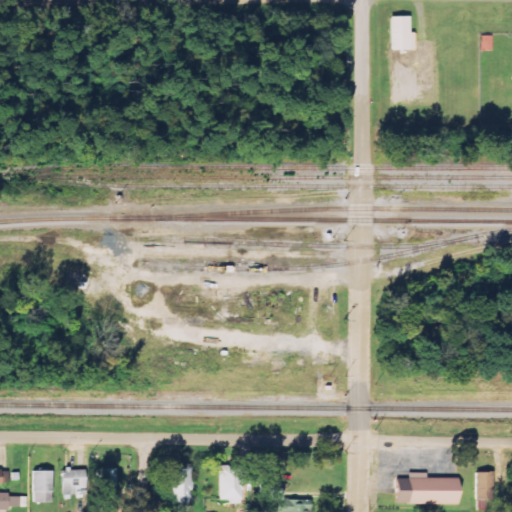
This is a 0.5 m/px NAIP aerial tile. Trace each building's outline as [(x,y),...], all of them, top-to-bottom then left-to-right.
[(409,16),(390,16),(391,50),(416,50),(416,40),(410,40),(409,16)] [(219,500),(231,500),(232,504),(241,504),(241,466),(218,466),(219,500)] [(116,468),(96,469),(96,494),(117,493),(116,468)] [(190,468),(169,469),(170,500),(191,499),(190,468)] [(85,469),(61,470),(62,494),(85,493),(85,469)] [(52,471),(33,471),(33,503),(52,503),(52,471)] [(475,472),(476,499),(494,498),(493,471),(475,472)] [(457,479),(426,478),(426,472),(395,472),(394,503),(457,505),(457,479)] [(283,483),(260,483),(260,502),(274,502),(274,511),(306,511),(307,511),(310,511),(310,499),(283,499),(283,483)] [(0,493),(0,509),(27,509),(26,497),(9,497),(9,493),(0,493)]
